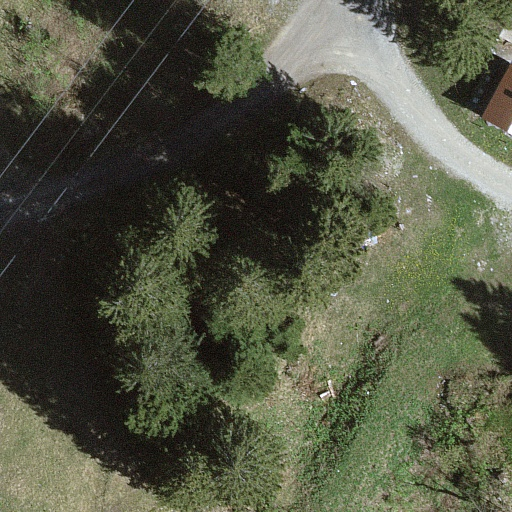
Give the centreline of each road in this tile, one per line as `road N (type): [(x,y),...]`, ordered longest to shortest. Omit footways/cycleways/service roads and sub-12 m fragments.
road 1 (track): [(0,165),(29,198),(181,141),(266,70),(351,15),(450,134),(511,164)]
road 2 (track): [(0,235),(214,144),(367,0)]
